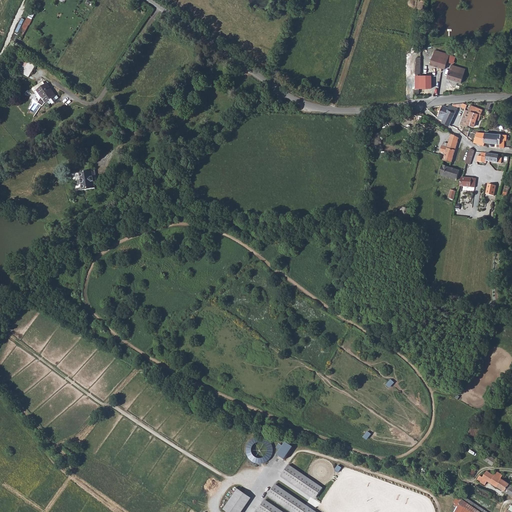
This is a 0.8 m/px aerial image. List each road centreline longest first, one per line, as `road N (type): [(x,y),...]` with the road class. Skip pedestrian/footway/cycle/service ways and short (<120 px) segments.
road 1 (track): [(297,286),(208,228),(177,222),(142,231),(110,247),(84,281),(86,304),(127,343),(180,376),(383,458),(425,439),(430,394),(419,371),(327,309)]
road 2 (track): [(309,105),(237,120),(64,249),(0,316)]
road 3 (tertiary): [(417,103),(309,105),(149,0)]
